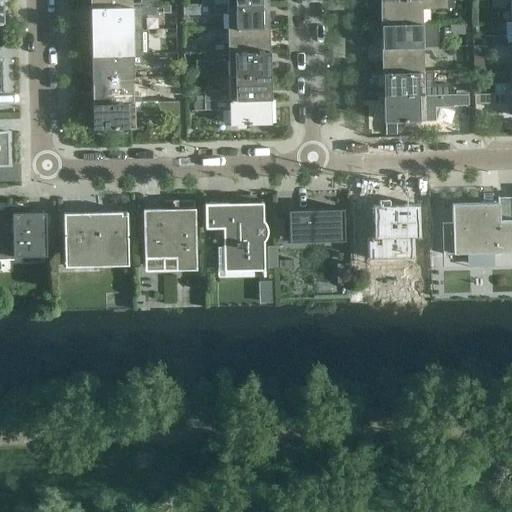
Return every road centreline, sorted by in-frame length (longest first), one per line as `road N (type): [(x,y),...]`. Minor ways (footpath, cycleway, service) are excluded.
road 1 (residential): [(41,165),(311,161)]
road 2 (residential): [(311,161),(511,160)]
road 3 (residential): [(41,165),(39,0)]
road 4 (residential): [(311,161),(310,0)]
